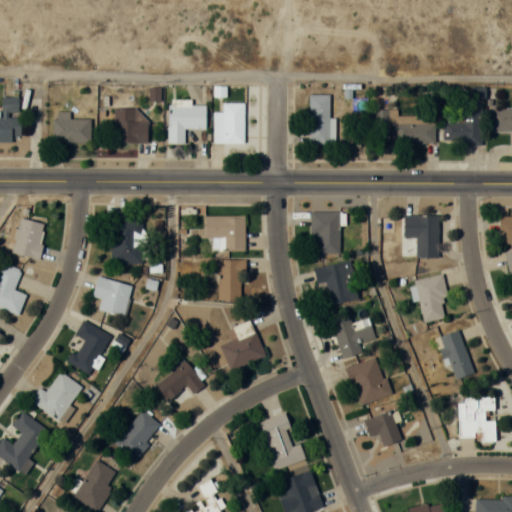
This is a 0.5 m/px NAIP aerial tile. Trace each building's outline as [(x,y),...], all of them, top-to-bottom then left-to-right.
[(329,94),(308,94),(308,143),(329,143),(329,94)] [(0,140),(21,140),(21,115),(18,115),(18,97),(2,97),(2,117),(0,117),(0,140)] [(167,143),(184,143),(184,128),(205,128),(205,104),(190,104),(190,99),(167,99),(167,143)] [(214,112),(213,142),(243,142),(244,103),(222,102),(222,112),(214,112)] [(481,104),(461,104),(461,117),(443,117),(443,145),(481,145),(481,104)] [(511,107),(489,107),(489,132),(511,132),(511,107)] [(146,142),(146,119),(135,119),(135,108),(113,108),(113,142),(146,142)] [(396,115),(396,109),(387,109),(387,126),(392,126),(392,143),(434,143),(434,115),(396,115)] [(90,118),(69,118),(69,111),(53,111),(53,141),(90,141),(90,118)] [(339,212),(310,212),(310,254),(339,254),(339,212)] [(437,215),(403,215),(403,237),(415,237),(415,258),(437,258),(437,215)] [(203,239),(214,239),(214,250),(244,250),(244,216),(203,216),(203,239)] [(505,232),(505,242),(511,241),(511,216),(498,216),(498,232),(505,232)] [(9,252),(37,259),(46,224),(18,217),(9,252)] [(142,219),(110,219),(110,264),(142,264),(142,219)] [(511,250),(503,253),(511,289),(511,250)] [(242,300),(242,260),(217,260),(217,300),(242,300)] [(315,284),(324,282),(328,305),(357,300),(350,261),(312,267),(315,284)] [(13,289),(20,270),(1,263),(0,265),(0,307),(18,314),(26,294),(13,289)] [(423,321),(443,317),(439,298),(446,296),(441,275),(412,281),(416,301),(418,300),(423,321)] [(101,299),(98,310),(124,316),(132,285),(96,277),(91,297),(101,299)] [(339,359),(361,352),(358,342),(374,337),(368,318),(351,323),(348,315),(327,321),(339,359)] [(68,362),(88,374),(110,336),(83,320),(74,335),(82,339),(68,362)] [(230,371),(264,356),(250,320),(231,328),(236,339),(219,345),(230,371)] [(452,377),(471,371),(458,330),(439,336),(452,377)] [(358,405),(389,394),(376,356),(345,367),(358,405)] [(203,386),(183,357),(168,367),(171,372),(156,383),(167,399),(187,386),(192,393),(203,386)] [(45,391),(39,387),(29,402),(58,421),(81,386),(58,371),(45,391)] [(458,437),(480,436),(480,441),(495,440),(495,419),(485,420),(485,410),(494,410),(494,396),(456,397),(458,437)] [(161,426),(141,408),(111,441),(131,459),(161,426)] [(382,446),(401,439),(390,409),(362,420),(369,436),(377,433),(382,446)] [(46,428),(20,411),(11,425),(21,432),(13,444),(1,437),(0,438),(0,458),(24,474),(33,461),(27,458),(46,428)] [(285,428),(290,427),(285,412),(258,422),(274,469),(305,459),(299,443),(291,446),(285,428)] [(114,471),(93,459),(71,498),(95,511),(96,511),(110,488),(106,486),(114,471)] [(281,479),(291,511),(305,511),(322,507),(310,470),(281,479)] [(196,486),(205,502),(187,511),(225,511),(208,479),(196,486)] [(511,511),(511,497),(474,496),(473,511),(511,511)] [(395,511),(446,511),(444,502),(395,511)]
